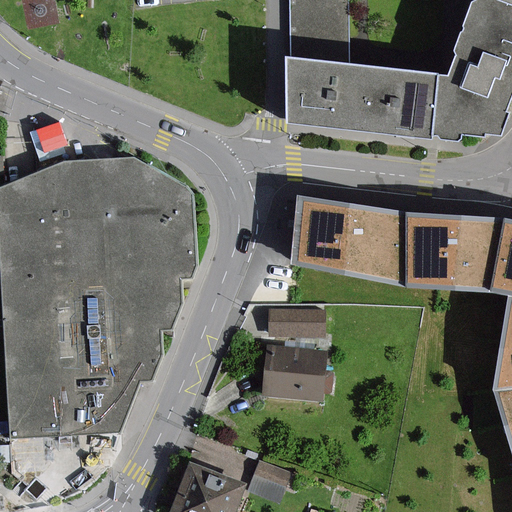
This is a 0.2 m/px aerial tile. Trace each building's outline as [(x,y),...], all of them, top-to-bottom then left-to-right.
[(511,0),(476,0),(450,74),(443,72),(348,63),(347,0),(291,0),(292,122),(424,137),(436,137),(458,140),(461,135),(483,137),(484,131),(499,133),(508,114),(505,113),(511,95),(511,0)] [(0,184),(0,395),(3,466),(31,494),(40,484),(29,472),(44,465),(44,440),(60,439),(73,439),(73,432),(113,432),(129,381),(148,378),(176,307),(175,276),(190,276),(190,194),(126,156),(60,159),(28,173),(0,184)] [(320,200),(300,196),(293,263),(403,285),(403,213),(320,200)] [(428,215),(403,213),(403,285),(487,291),(503,219),(428,215)] [(511,220),(503,219),(487,291),(507,294),(511,295),(511,220)] [(511,295),(507,294),(498,389),(511,387),(511,295)] [(323,310),(268,311),(267,339),(323,340),(323,310)] [(268,349),(266,396),(321,399),(334,387),(334,366),(322,352),(268,349)] [(511,387),(498,389),(511,438),(511,387)] [(300,478),(258,463),(247,496),(279,507),(285,491),(294,494),(300,478)] [(173,511),(232,511),(244,485),(192,464),(173,511)]
